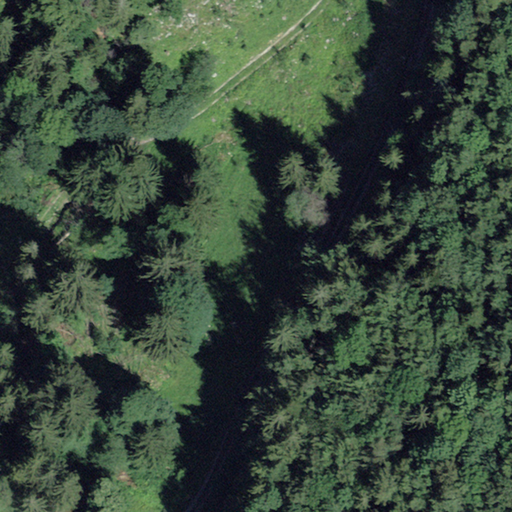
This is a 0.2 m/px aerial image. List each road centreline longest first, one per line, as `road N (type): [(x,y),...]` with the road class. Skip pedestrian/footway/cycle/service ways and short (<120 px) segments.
road 1 (track): [(190,511),(217,479),(321,263),(399,0)]
road 2 (track): [(323,0),(214,96),(113,143),(88,164),(0,289)]
